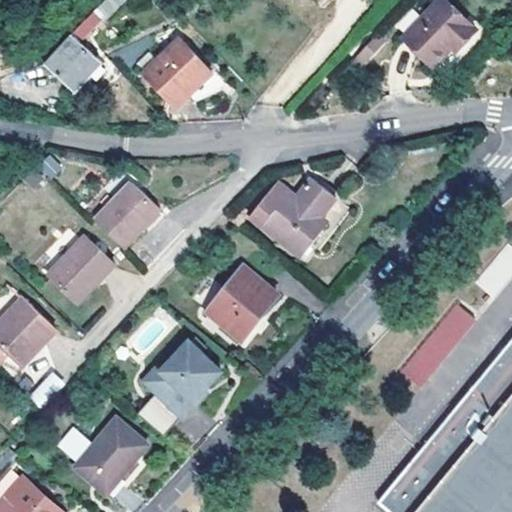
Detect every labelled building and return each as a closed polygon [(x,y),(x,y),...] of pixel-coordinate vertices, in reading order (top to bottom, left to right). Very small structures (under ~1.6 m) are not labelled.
[(104,0),(74,31),(85,41),(125,0),(104,0)] [(446,0),(443,0),(407,39),(437,67),(455,48),(460,42),(464,46),(479,29),(446,0)] [(100,61),(72,35),(45,64),(73,90),(100,61)] [(179,38),(142,72),(173,106),(210,72),(179,38)] [(459,51),(464,46),(460,42),(455,48),(459,51)] [(278,185),(252,216),(303,257),(324,231),(318,226),(324,217),(339,197),(315,178),(297,200),(278,185)] [(135,183),(100,223),(130,249),(163,209),(135,183)] [(241,206),(229,217),(240,225),(250,214),(241,206)] [(324,217),(318,226),(324,231),(330,223),(324,217)] [(82,232),(44,270),(73,299),(95,276),(100,280),(116,265),(82,232)] [(511,275),(511,246),(511,245),(478,284),(494,298),(511,275)] [(242,266),(208,308),(243,338),(277,295),(242,266)] [(78,303),(100,280),(95,276),(73,299),(78,303)] [(23,295),(0,317),(0,341),(15,357),(34,339),(40,345),(56,328),(23,295)] [(491,301),(487,297),(483,302),(487,306),(491,301)] [(475,320),(458,305),(402,372),(419,387),(475,320)] [(149,365),(136,381),(149,391),(133,411),(160,433),(176,413),(178,415),(191,399),(188,396),(198,384),(213,364),(178,336),(153,368),(149,365)] [(22,364),(40,345),(34,339),(15,357),(22,364)] [(511,511),(511,343),(379,504),(389,511),(511,511)] [(201,387),(198,384),(188,396),(191,399),(201,387)] [(114,417),(74,466),(106,492),(146,443),(114,417)] [(66,511),(22,476),(0,503),(0,511),(28,511),(23,508),(28,501),(40,511),(66,511)] [(40,511),(28,501),(23,508),(28,511),(40,511)]
